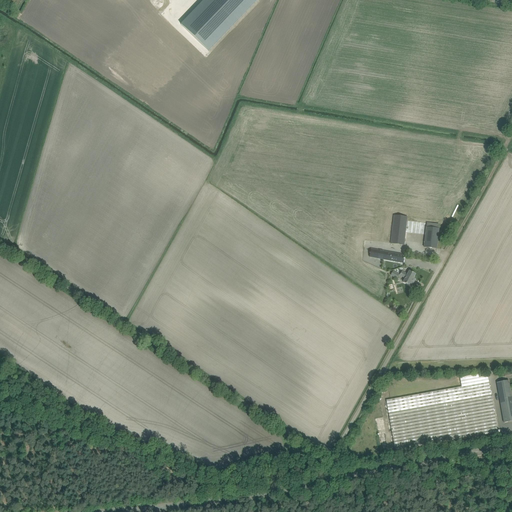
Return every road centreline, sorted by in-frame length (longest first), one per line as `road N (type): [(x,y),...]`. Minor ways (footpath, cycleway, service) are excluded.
road 1 (unclassified): [(329,480),(332,457),(438,264)]
road 2 (tertiary): [(329,480),(105,511)]
road 3 (tertiary): [(511,444),(329,480)]
road 4 (track): [(438,264),(511,132)]
